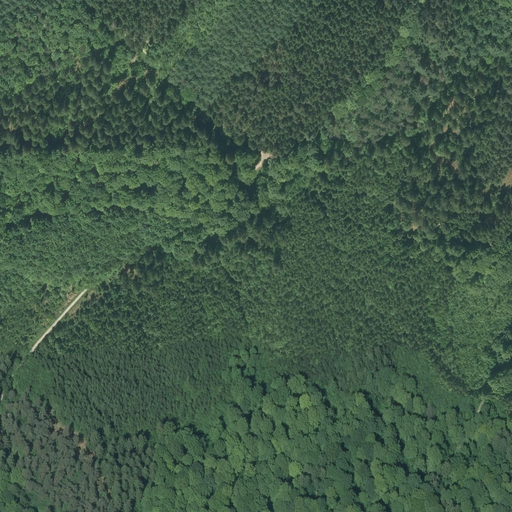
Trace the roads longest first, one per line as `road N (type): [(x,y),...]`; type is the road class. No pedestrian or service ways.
road 1 (track): [(137,511),(158,496),(232,505),(275,496),(321,465),(422,439),(462,392),(511,371)]
road 2 (track): [(205,208),(146,238),(88,289),(16,369),(0,404)]
road 3 (track): [(267,156),(310,135),(360,139),(399,129),(463,60),(511,34)]
road 4 (track): [(90,0),(267,156)]
road 5 (track): [(0,220),(92,198),(205,208)]
road 6 (track): [(511,380),(484,404),(447,461),(369,511)]
